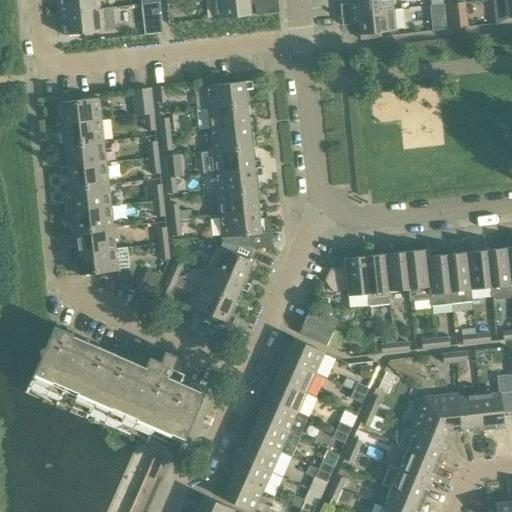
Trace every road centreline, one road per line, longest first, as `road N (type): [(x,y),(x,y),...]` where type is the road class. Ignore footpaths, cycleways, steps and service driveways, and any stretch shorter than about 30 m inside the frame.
road 1 (residential): [(300,42),(62,68),(35,43),(30,0)]
road 2 (residential): [(243,370),(55,288)]
road 3 (residential): [(511,206),(361,222),(328,204)]
road 4 (residential): [(328,204),(243,370)]
road 5 (residential): [(328,204),(317,187),(300,42)]
road 6 (residential): [(243,370),(207,453),(184,472),(166,511)]
